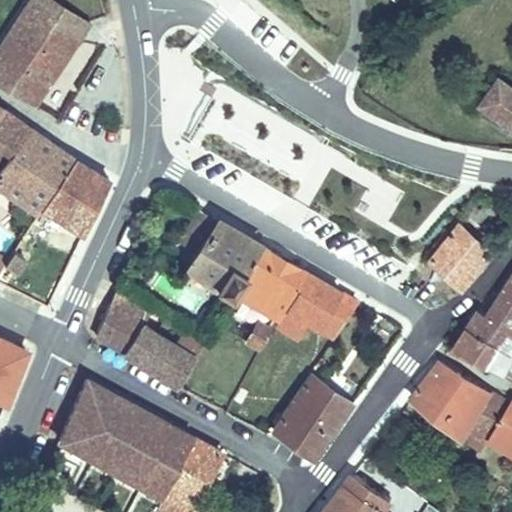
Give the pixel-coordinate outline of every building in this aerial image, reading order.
[(73,0),(32,0),(0,50),(0,75),(37,99),(93,12),(73,0)] [(511,88),(497,78),(477,108),(511,131),(511,88)] [(0,170),(27,130),(0,111),(0,170)] [(0,191),(36,214),(72,160),(27,130),(0,170),(0,191)] [(106,182),(72,160),(36,214),(5,260),(0,266),(0,284),(3,286),(18,263),(23,266),(35,247),(67,264),(106,182)] [(234,291),(259,250),(190,210),(173,239),(192,250),(183,265),(231,295),(234,291)] [(492,252),(455,224),(426,260),(462,289),(492,252)] [(0,228),(0,250),(3,252),(12,235),(0,228)] [(259,250),(234,291),(276,318),(300,274),(259,250)] [(300,274),(276,318),(291,327),(300,310),(333,332),(351,303),(300,274)] [(511,274),(486,316),(511,331),(511,274)] [(150,306),(116,284),(93,336),(122,353),(138,326),(150,306)] [(150,309),(146,318),(178,333),(183,324),(150,309)] [(479,312),(469,327),(497,344),(484,366),(511,377),(511,331),(486,316),(479,312)] [(269,331),(256,323),(244,343),(257,352),(269,331)] [(180,335),(198,347),(205,337),(188,325),(180,335)] [(138,326),(122,353),(175,387),(193,358),(138,326)] [(497,344),(469,327),(452,353),(484,366),(497,344)] [(35,348),(0,331),(0,393),(15,401),(35,348)] [(506,406),(436,363),(409,398),(460,438),(467,428),(482,436),(511,453),(511,401),(506,406)] [(346,404),(305,375),(270,428),(311,455),(346,404)] [(193,441),(81,378),(56,442),(117,473),(132,440),(153,453),(136,485),(163,498),(193,441)] [(482,436),(467,428),(460,438),(473,448),(482,436)] [(153,453),(132,440),(117,473),(136,485),(153,453)] [(193,441),(163,498),(156,511),(184,511),(213,452),(193,441)] [(352,473),(322,511),(385,511),(386,511),(382,507),(387,499),(352,473)] [(50,511),(111,511),(59,491),(50,511)]
